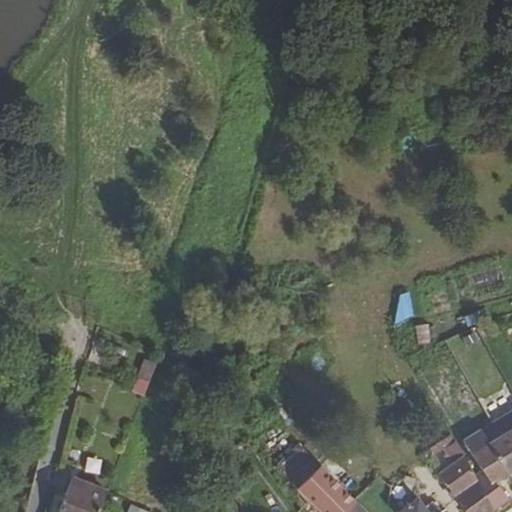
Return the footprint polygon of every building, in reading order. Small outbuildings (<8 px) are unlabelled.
[(456,336),(447,340),(452,351),(462,346),(456,336)] [(135,390),(145,395),(149,384),(157,364),(147,360),(140,380),(135,390)] [(488,444),(507,473),(511,469),(511,412),(493,423),(501,437),(488,444)] [(496,508),(507,500),(493,479),(498,475),(500,478),(507,473),(488,444),(501,437),(493,423),(463,440),(480,467),(472,472),(496,508)] [(425,450),(437,470),(463,453),(451,434),(425,450)] [(278,468),(297,487),(320,465),(301,446),(278,468)] [(465,511),(489,511),(496,508),(472,472),(464,458),(440,474),(465,511)] [(320,465),(297,487),(321,511),(343,511),(355,501),(320,465)] [(59,511),(98,511),(106,491),(73,478),(59,511)] [(426,511),(417,499),(398,511),(438,511),(436,509),(431,511),(426,511)] [(365,511),(355,501),(343,511),(365,511)] [(150,511),(151,510),(136,503),(131,511),(150,511)]
